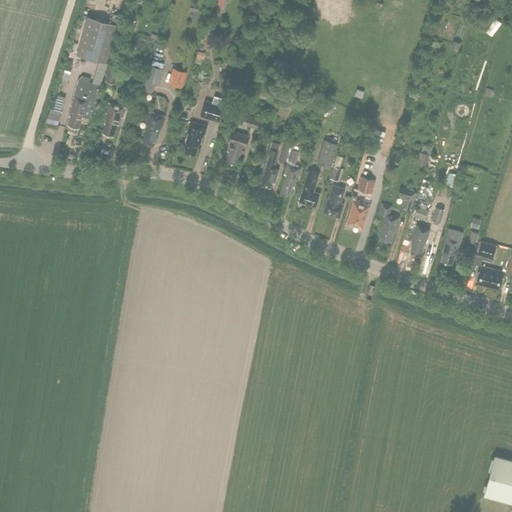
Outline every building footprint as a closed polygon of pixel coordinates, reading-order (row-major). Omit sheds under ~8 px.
[(222,12),(225,0),(217,0),(215,11),(222,12)] [(76,55),(106,63),(117,24),(87,16),(76,55)] [(210,39),(208,35),(201,41),(205,46),(209,43),(207,41),(210,39)] [(454,40),(451,47),(458,50),(460,43),(454,40)] [(328,70),(334,46),(322,43),(316,67),(328,70)] [(205,52),(198,51),(195,63),(200,64),(201,58),(203,59),(205,52)] [(128,82),(131,71),(134,63),(124,61),(122,68),(109,64),(105,80),(115,83),(117,75),(119,76),(118,80),(128,82)] [(157,80),(161,68),(151,64),(147,76),(157,80)] [(168,83),(182,88),(187,72),(173,67),(168,83)] [(230,78),(224,74),(220,82),(226,85),(230,78)] [(70,115),(68,124),(78,127),(82,116),(83,117),(90,119),(93,107),(100,85),(85,81),(86,78),(81,77),(78,79),(75,89),(73,95),(70,104),(72,105),(69,115),(70,115)] [(361,97),(363,90),(356,88),(354,94),(361,97)] [(219,121),(224,105),(205,100),(200,116),(219,121)] [(335,103),(327,101),(324,110),(332,112),(335,103)] [(122,117),(125,107),(108,102),(105,112),(107,113),(104,122),(105,123),(103,132),(113,135),(117,124),(118,124),(120,117),(122,117)] [(162,126),(165,116),(148,111),(145,121),(147,122),(144,132),(145,132),(143,141),(153,144),(157,133),(158,133),(160,126),(162,126)] [(59,120),(60,115),(49,112),(48,114),(47,117),(59,120)] [(245,113),(242,123),(261,130),(265,119),(245,113)] [(297,121),(289,118),(287,127),(295,129),(297,121)] [(203,137),(207,126),(190,121),(187,132),(188,132),(186,141),(187,142),(184,151),(195,154),(198,142),(200,143),(202,136),(203,137)] [(245,146),(248,135),(232,130),(228,141),(230,142),(227,150),(228,151),(226,160),(236,163),(240,152),(241,152),(243,146),(245,146)] [(382,153),(392,154),(394,140),(384,138),(382,153)] [(317,162),(331,167),(338,143),(324,139),(317,162)] [(279,160),(285,162),(291,143),(285,141),(282,151),(279,160)] [(264,173),(261,184),(270,187),(272,182),(274,182),(277,172),(278,168),(273,167),(277,153),(278,150),(270,147),(267,155),(262,172),(262,173),(264,173)] [(419,152),(416,163),(426,166),(429,154),(419,152)] [(286,174),(280,193),(290,196),(293,186),(294,186),(299,172),(300,167),(298,167),(287,163),(284,172),(284,173),(286,174)] [(330,178),(338,181),(342,168),(334,166),(330,178)] [(316,206),(320,193),(313,191),(319,172),(308,169),(306,176),(299,201),(316,206)] [(454,186),(457,174),(449,172),(446,184),(454,186)] [(371,193),(375,181),(360,176),(357,188),(371,193)] [(344,203),(341,203),(345,188),(331,183),(329,191),(323,212),(339,217),(344,203)] [(415,191),(402,187),(400,187),(398,194),(404,196),(401,206),(410,209),(411,207),(413,207),(417,193),(414,192),(415,191)] [(353,200),(346,223),(363,228),(370,205),(362,202),(363,198),(360,197),(359,201),(356,200),(355,200),(356,196),(352,195),(350,199),(353,200)] [(394,231),(399,216),(389,213),(391,205),(382,202),(378,214),(384,215),(380,230),(382,231),(379,238),(390,241),(393,231),(394,231)] [(417,206),(414,215),(426,218),(428,210),(425,209),(427,204),(419,202),(418,206),(417,206)] [(440,222),(444,209),(436,206),(432,220),(440,222)] [(480,219),(472,217),(470,226),(478,228),(480,219)] [(425,243),(430,228),(417,223),(411,241),(413,242),(411,249),(421,252),(424,242),(425,243)] [(474,244),(478,232),(471,230),(467,242),(474,244)] [(443,253),(441,260),(451,263),(454,253),(456,254),(460,239),(461,238),(447,234),(447,235),(442,253),(443,253)] [(477,254),(492,258),(496,246),(481,241),(477,254)] [(504,271),(479,265),(475,283),(499,289),(504,271)] [(511,459),(494,454),(484,494),(511,501),(511,459)]
